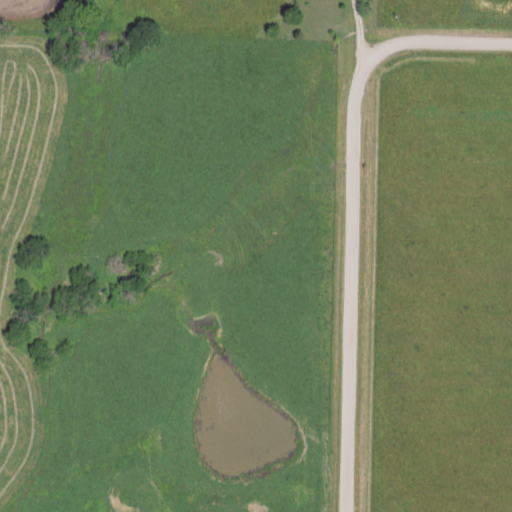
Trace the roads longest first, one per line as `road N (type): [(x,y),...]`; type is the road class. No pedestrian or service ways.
road 1 (residential): [(347,511),(354,102),(370,61)]
road 2 (residential): [(370,61),(418,40),(511,43)]
